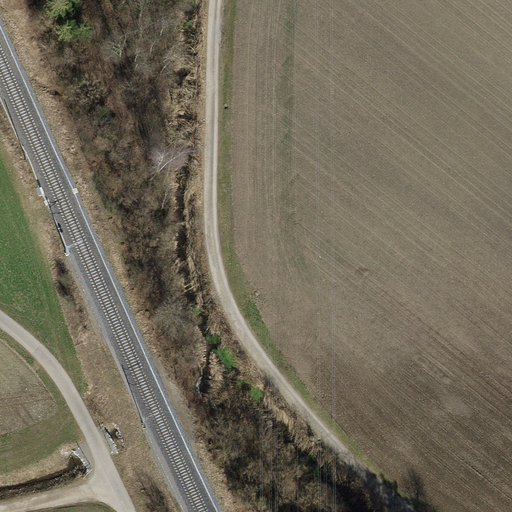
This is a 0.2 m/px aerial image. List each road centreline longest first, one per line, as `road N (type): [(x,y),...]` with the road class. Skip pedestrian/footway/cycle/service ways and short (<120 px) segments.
road 1 (track): [(404,511),(290,394),(228,300),(210,197),(216,0)]
road 2 (track): [(0,318),(60,375),(115,484)]
